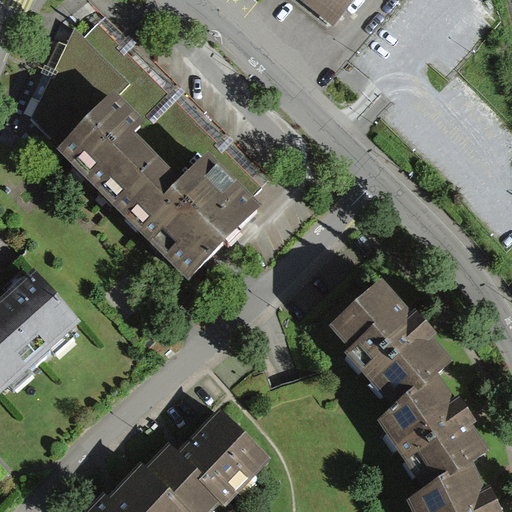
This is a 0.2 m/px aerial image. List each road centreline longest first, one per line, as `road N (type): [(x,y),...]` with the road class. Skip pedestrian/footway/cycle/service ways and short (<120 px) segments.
road 1 (residential): [(366,171),(16,511)]
road 2 (residential): [(170,0),(366,171)]
road 3 (residential): [(366,171),(473,267),(511,324)]
